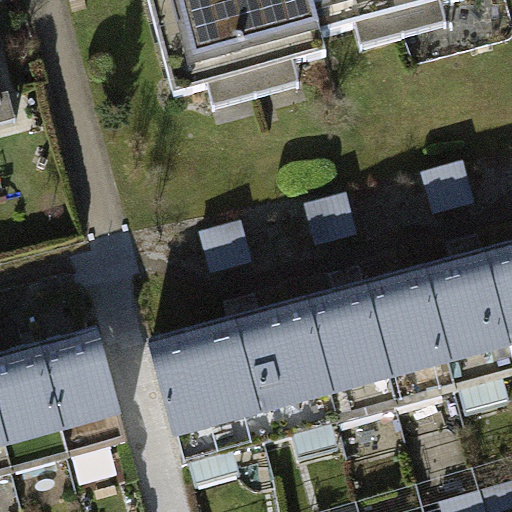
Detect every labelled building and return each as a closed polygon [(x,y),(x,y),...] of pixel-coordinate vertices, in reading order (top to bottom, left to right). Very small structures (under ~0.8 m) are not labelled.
[(319,60),(314,43),(302,0),(146,0),(175,100),(319,60)] [(302,0),(314,43),(470,0),(302,0)] [(511,248),(420,273),(454,397),(511,381),(511,248)] [(420,273),(281,310),(315,434),(454,397),(420,273)] [(281,310),(142,347),(176,471),(315,434),(281,310)] [(99,332),(40,347),(70,462),(129,446),(99,332)] [(40,347),(0,357),(0,436),(11,478),(70,462),(40,347)] [(0,436),(0,480),(11,478),(0,436)]
